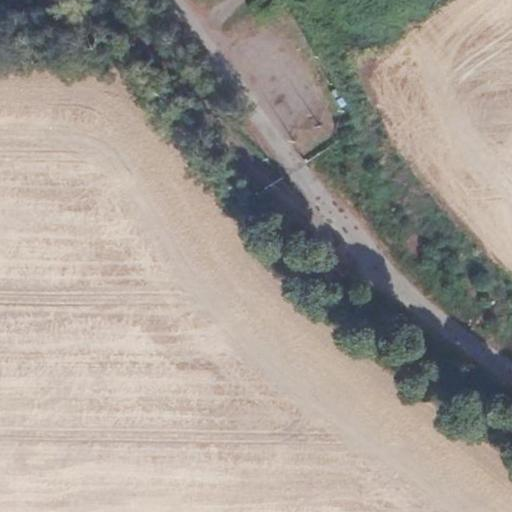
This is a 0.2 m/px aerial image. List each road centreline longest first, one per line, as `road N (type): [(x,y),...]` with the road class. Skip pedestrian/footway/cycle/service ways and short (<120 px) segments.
road 1 (unclassified): [(201,27),(341,231),(449,329),(511,371)]
road 2 (track): [(341,231),(230,132),(147,43),(106,22),(0,10)]
